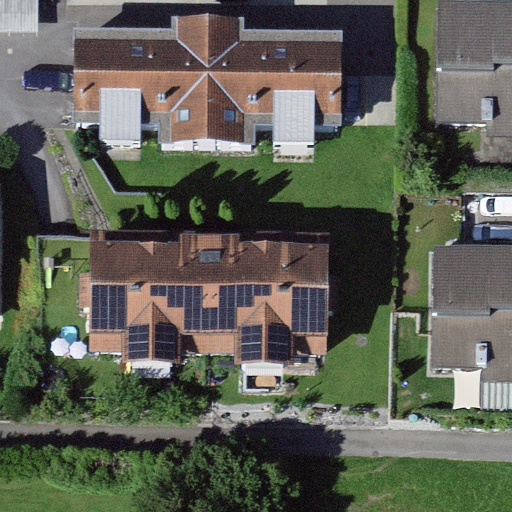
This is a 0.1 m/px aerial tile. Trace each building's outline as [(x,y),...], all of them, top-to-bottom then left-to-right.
[(50,0),(0,0),(0,37),(51,38),(50,0)] [(511,19),(435,17),(432,130),(511,131),(511,19)] [(199,47),(101,46),(100,142),(356,145),(357,48),(265,47),(265,34),(199,34),(199,47)] [(15,200),(0,199),(0,298),(11,299),(15,200)] [(355,257),(118,254),(117,361),(353,364),(355,257)] [(511,261),(440,259),(437,373),(511,375),(511,261)]
